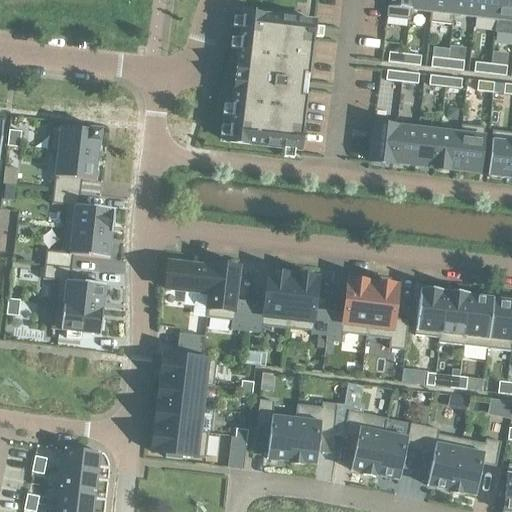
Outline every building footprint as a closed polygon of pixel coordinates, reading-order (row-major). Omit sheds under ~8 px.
[(409,21),(410,11),(411,0),(388,0),(387,18),(409,21)] [(411,0),(410,11),(432,14),(433,0),(411,0)] [(452,26),(453,16),(454,0),(433,0),(432,14),(430,23),(452,26)] [(454,0),(453,16),(474,19),(476,0),(454,0)] [(476,0),(474,19),(496,21),(498,0),(476,0)] [(511,0),(498,0),(496,21),(511,23),(511,0)] [(228,144),(299,152),(315,23),(243,14),(228,144)] [(389,53),(388,63),(404,65),(405,55),(389,53)] [(404,65),(420,67),(421,57),(405,55),(404,65)] [(432,58),(431,68),(447,70),(448,60),(432,58)] [(447,70),(463,72),(464,62),(448,60),(447,70)] [(475,63),(474,73),(490,75),(491,65),(475,63)] [(490,75),(506,77),(507,67),(491,65),(490,75)] [(386,81),(402,83),(403,73),(387,71),(386,81)] [(418,85),(419,75),(403,73),(402,83),(418,85)] [(429,86),(445,88),(446,78),(430,76),(429,86)] [(461,90),(462,80),(446,78),(445,88),(461,90)] [(493,94),(494,84),(478,82),(477,92),(493,94)] [(503,95),(511,95),(511,85),(504,85),(503,95)] [(374,126),(370,162),(392,165),(393,164),(397,128),(374,126)] [(462,126),(461,136),(457,171),(479,174),(484,129),(462,126)] [(51,127),(48,153),(57,154),(97,157),(99,144),(100,144),(101,132),(51,127)] [(393,164),(414,166),(418,132),(418,131),(397,128),(393,164)] [(9,131),(7,147),(20,148),(21,132),(9,131)] [(439,134),(418,132),(414,166),(414,168),(435,170),(439,134)] [(487,177),(510,179),(511,166),(511,134),(492,132),(487,177)] [(460,137),(439,134),(435,170),(456,173),(460,137)] [(57,154),(53,190),(80,193),(82,181),(94,182),(97,157),(57,154)] [(5,168),(3,185),(16,186),(18,169),(5,168)] [(5,186),(3,200),(13,201),(15,187),(5,186)] [(53,190),(52,205),(65,207),(62,230),(112,235),(114,211),(79,206),(80,193),(53,190)] [(46,251),(44,266),(71,269),(73,256),(109,260),(112,235),(62,230),(60,253),(46,251)] [(166,261),(163,292),(207,297),(210,267),(166,261)] [(207,297),(205,312),(207,312),(206,319),(231,321),(230,331),(246,333),(250,303),(237,301),(241,267),(211,263),(210,267),(207,297)] [(44,266),(43,280),(56,282),(54,305),(103,311),(103,310),(106,286),(70,282),(71,269),(44,266)] [(263,327),(287,330),(293,274),(266,271),(263,304),(250,303),(246,333),(262,335),(263,327)] [(311,332),(310,335),(326,337),(329,312),(316,310),(320,277),(293,274),(287,330),(311,332)] [(342,334),(366,337),(373,282),(346,279),(342,313),(329,312),(326,337),(325,342),(341,344),(342,334)] [(409,321),(396,319),(400,285),(373,282),(366,337),(390,340),(388,350),(405,351),(409,321)] [(438,344),(439,344),(445,292),(420,289),(415,336),(439,339),(438,344)] [(439,344),(463,347),(469,294),(445,292),(439,344)] [(463,347),(488,350),(493,300),(470,297),(470,295),(469,294),(463,347)] [(8,300),(6,316),(18,317),(20,301),(8,300)] [(493,300),(488,350),(510,352),(511,338),(511,301),(494,300),(493,300)] [(54,305),(51,330),(66,332),(66,339),(80,341),(81,334),(100,336),(103,311),(54,305)] [(179,335),(176,355),(202,358),(204,337),(179,335)] [(162,354),(158,380),(163,381),(207,386),(214,387),(216,362),(210,361),(210,359),(202,358),(176,355),(162,354)] [(426,386),(434,387),(436,375),(427,374),(426,386)] [(450,389),(458,390),(458,389),(459,378),(451,377),(450,389)] [(458,389),(458,390),(466,391),(467,379),(459,378),(458,389)] [(158,380),(156,405),(202,409),(204,410),(207,387),(207,386),(163,381),(158,380)] [(252,391),(253,391),(254,383),(241,382),(241,390),(242,390),(252,391)] [(498,395),(506,396),(506,395),(507,383),(499,382),(498,395)] [(251,400),(252,391),(241,390),(239,398),(251,400)] [(256,426),(270,428),(266,461),(290,464),(290,466),(291,466),(296,420),(272,417),(274,403),(259,401),(256,426)] [(500,418),(508,420),(511,403),(503,402),(500,418)] [(303,465),(316,467),(320,433),(334,435),(337,405),(322,403),(321,408),(298,406),(296,420),(291,466),(303,467),(303,465)] [(156,405),(153,428),(201,433),(204,410),(202,409),(156,405)] [(375,479),(376,477),(384,434),(387,420),(348,412),(343,436),(357,439),(350,472),(363,474),(362,477),(375,479)] [(406,449),(419,452),(425,427),(410,424),(407,439),(384,434),(376,477),(399,482),(406,449)] [(449,495),(450,495),(460,449),(462,440),(438,435),(438,430),(425,427),(419,452),(433,455),(427,488),(450,492),(449,495)] [(208,433),(201,433),(153,428),(150,455),(165,457),(165,459),(182,461),(182,459),(198,460),(198,459),(205,459),(208,433)] [(247,439),(248,431),(236,430),(235,438),(238,438),(247,439)] [(235,438),(234,446),(246,447),(247,439),(238,438),(235,438)] [(475,498),(482,465),(496,468),(501,443),(485,440),(485,445),(462,440),(460,449),(450,495),(462,497),(462,495),(475,498)] [(64,449),(62,470),(97,474),(99,454),(64,449)] [(35,457),(33,465),(45,467),(47,459),(35,457)] [(33,465),(31,473),(44,476),(45,467),(33,465)] [(501,511),(511,511),(511,465),(508,465),(507,475),(506,474),(501,511)] [(62,470),(59,489),(95,493),(97,474),(62,470)] [(57,508),(93,511),(95,493),(59,489),(57,508)] [(27,495),(25,503),(37,505),(39,497),(27,495)] [(25,503),(24,511),(28,511),(36,511),(37,505),(25,503)]
